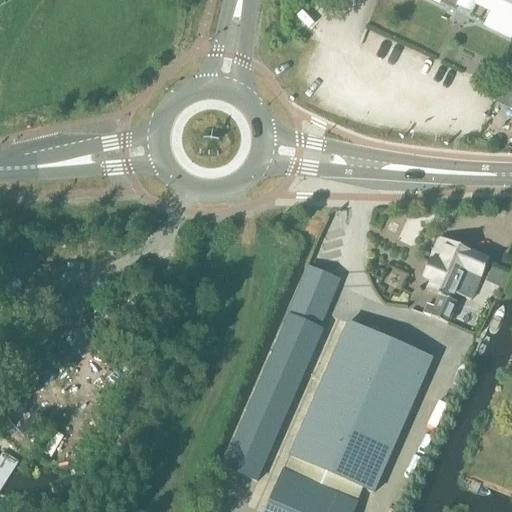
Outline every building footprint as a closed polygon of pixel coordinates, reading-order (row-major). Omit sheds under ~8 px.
[(426,0),(439,6),(462,17),(463,14),(469,0),(426,0)] [(511,0),(469,0),(463,14),(462,17),(484,28),(511,40),(511,0)] [(482,279),(490,261),(439,239),(422,279),(431,283),(427,293),(439,298),(434,310),(427,306),(423,316),(448,326),(457,305),(452,303),(455,295),(471,302),(482,278),(482,279)] [(511,266),(511,258),(504,256),(499,268),(509,273),(511,266)] [(289,317),(223,468),(257,483),(323,332),(319,330),(340,282),(307,268),(288,316),(289,317)] [(506,274),(497,270),(492,281),(502,285),(506,274)] [(357,504),(363,489),(374,494),(432,361),(348,324),(285,471),(284,472),(283,473),(357,504)] [(18,333),(11,327),(3,336),(10,342),(18,333)] [(74,364),(58,345),(49,352),(65,371),(74,364)] [(130,366),(123,361),(120,365),(127,370),(130,366)] [(25,403),(44,390),(31,370),(12,383),(25,403)] [(265,511),(353,511),(357,504),(283,473),(265,511)]
